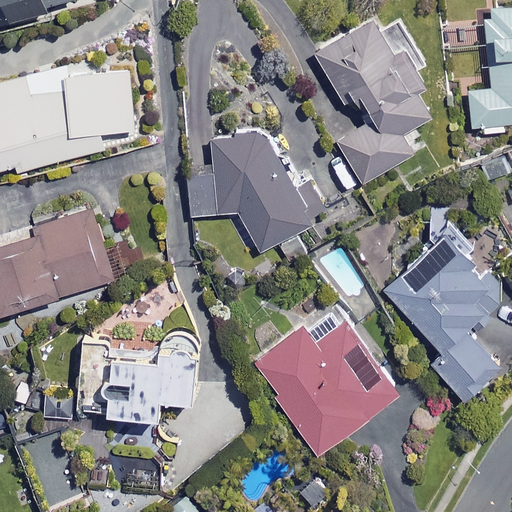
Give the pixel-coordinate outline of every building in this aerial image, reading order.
[(0,0),(0,12),(11,9),(14,21),(58,10),(56,4),(74,0),(0,0)] [(485,126),(485,131),(507,130),(507,121),(511,120),(511,4),(496,5),(497,17),(491,18),(493,86),(471,87),(473,126),(485,126)] [(424,70),(434,65),(407,10),(323,52),(351,109),(375,98),(387,122),(345,143),(364,183),(425,153),(416,134),(448,118),(424,70)] [(148,125),(133,63),(76,77),(73,64),(0,81),(0,92),(5,112),(0,113),(0,169),(22,164),(23,169),(136,142),(132,129),(148,125)] [(323,220),(271,130),(216,140),(216,161),(222,170),(191,173),(195,217),(246,212),(268,251),(323,220)] [(124,276),(102,208),(0,240),(0,278),(10,312),(124,276)] [(511,292),(511,291),(453,230),(391,289),(448,349),(436,360),(472,398),(509,363),(475,328),(511,292)] [(410,390),(358,318),(323,343),(310,325),(261,360),(326,450),(410,390)] [(122,412),(131,412),(131,424),(144,425),(144,413),(172,415),(173,397),(207,399),(210,345),(172,343),(172,351),(125,349),(122,412)] [(61,431),(22,447),(47,511),(87,496),(61,431)] [(293,511),(285,502),(272,511),(293,511)]
